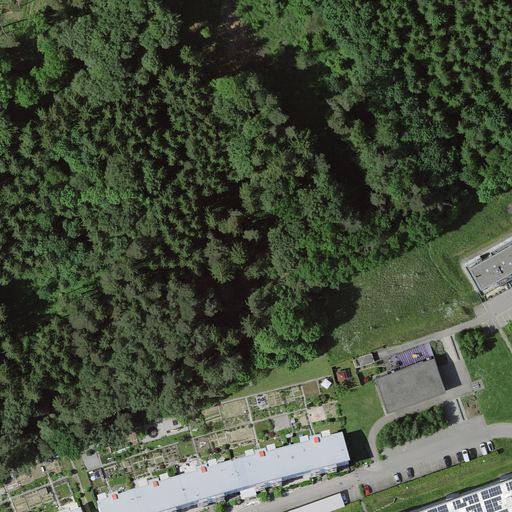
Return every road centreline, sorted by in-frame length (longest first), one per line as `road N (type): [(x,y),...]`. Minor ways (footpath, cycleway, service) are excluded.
road 1 (track): [(283,269),(254,290),(224,335),(188,366),(0,434)]
road 2 (residential): [(511,432),(487,432),(260,511)]
road 3 (track): [(0,170),(2,124),(31,0)]
